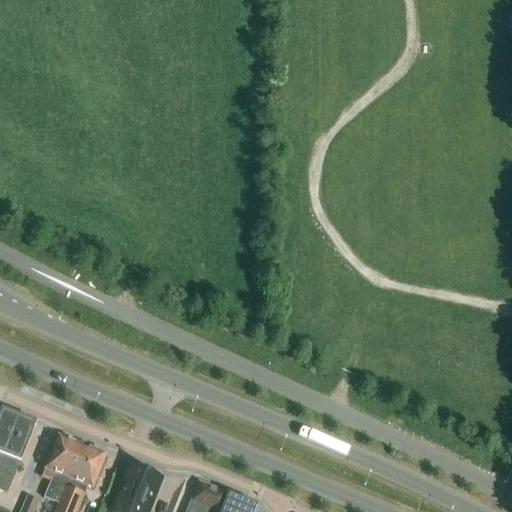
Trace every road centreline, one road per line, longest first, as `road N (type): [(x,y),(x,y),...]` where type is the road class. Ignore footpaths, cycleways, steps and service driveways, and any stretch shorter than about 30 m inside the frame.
road 1 (unclassified): [(511,502),(66,287)]
road 2 (primary): [(472,511),(171,380)]
road 3 (primary): [(156,416),(380,511)]
road 4 (primary): [(171,380),(0,306)]
road 5 (primary): [(0,348),(156,416)]
road 6 (residential): [(142,451),(256,490),(286,511)]
road 7 (residential): [(0,393),(142,451)]
